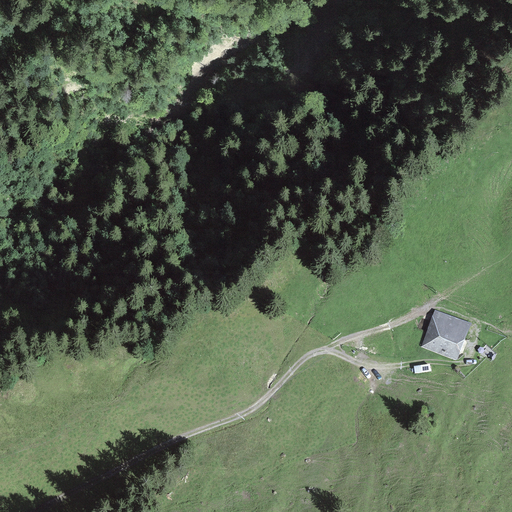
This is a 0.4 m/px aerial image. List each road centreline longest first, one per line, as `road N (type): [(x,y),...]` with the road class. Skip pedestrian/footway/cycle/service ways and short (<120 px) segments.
road 1 (track): [(328,351),(305,357),(254,408),(35,511)]
road 2 (track): [(328,351),(367,365),(467,362)]
